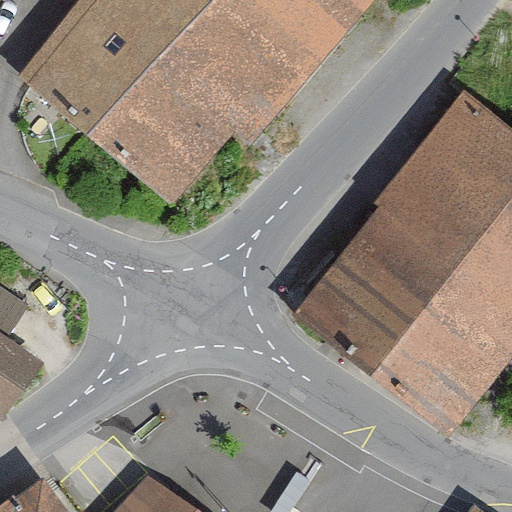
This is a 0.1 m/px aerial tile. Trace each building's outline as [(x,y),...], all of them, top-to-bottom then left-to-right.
[(16,0),(0,0),(0,8),(9,14),(16,0)] [(97,0),(22,93),(171,214),(231,141),(251,157),(379,0),(97,0)] [(511,139),(462,101),(423,152),(376,213),(381,217),(295,314),(458,426),(473,409),(511,365),(511,139)] [(0,346),(0,422),(36,371),(0,346)] [(417,511),(423,503),(261,403),(193,511),(417,511)] [(188,511),(146,482),(119,511),(188,511)] [(57,511),(45,497),(24,511),(57,511)]
